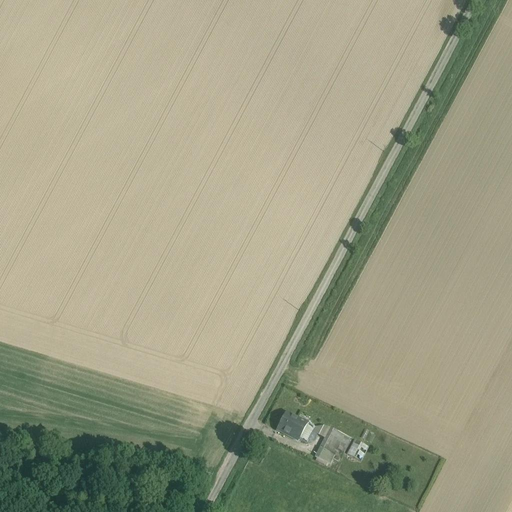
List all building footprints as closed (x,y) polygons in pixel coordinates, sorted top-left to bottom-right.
[(314,428),(286,413),(277,431),(298,442),(299,440),(306,443),(312,432),(314,428)] [(314,428),(312,432),(324,439),(330,428),(323,427),(314,428)] [(352,439),(330,428),(324,439),(320,449),(335,457),(336,456),(342,459),(352,439)] [(370,449),(355,441),(348,455),(362,463),(370,449)] [(335,457),(320,449),(315,458),(330,466),(335,457)]
